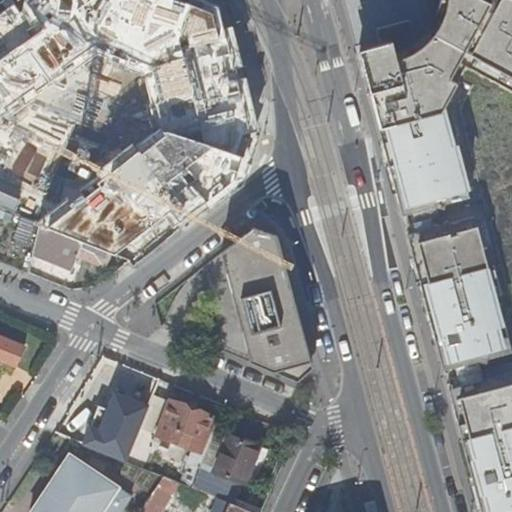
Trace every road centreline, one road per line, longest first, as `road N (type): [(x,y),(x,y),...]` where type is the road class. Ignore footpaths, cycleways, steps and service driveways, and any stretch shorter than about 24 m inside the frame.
road 1 (tertiary): [(441,511),(315,0)]
road 2 (tertiary): [(295,161),(363,419)]
road 3 (residential): [(88,324),(295,161)]
road 4 (residential): [(88,324),(305,418),(325,436)]
road 5 (residential): [(0,463),(88,324)]
road 6 (tertiary): [(272,0),(295,161)]
